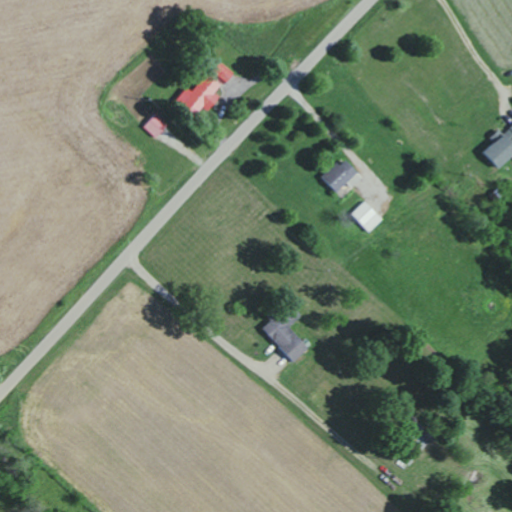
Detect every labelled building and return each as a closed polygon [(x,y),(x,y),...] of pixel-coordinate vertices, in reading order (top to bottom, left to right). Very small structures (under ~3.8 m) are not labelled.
[(229,74),(212,61),(189,92),(186,89),(177,102),(194,115),(201,106),(206,110),(216,95),(214,93),(229,74)] [(142,126),(154,137),(167,124),(154,113),(142,126)] [(495,169),(511,152),(511,145),(500,133),(480,152),(495,169)] [(351,186),(359,176),(345,163),(326,185),(335,193),(345,181),(351,186)] [(350,213),(368,232),(381,220),(364,201),(350,213)] [(307,347),(287,327),(300,315),(289,302),(260,329),(291,362),(307,347)]
